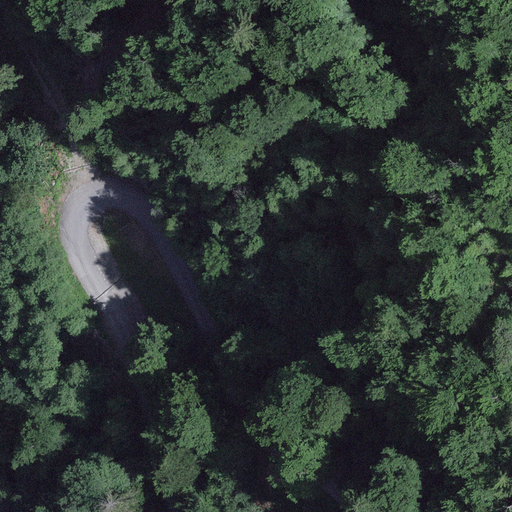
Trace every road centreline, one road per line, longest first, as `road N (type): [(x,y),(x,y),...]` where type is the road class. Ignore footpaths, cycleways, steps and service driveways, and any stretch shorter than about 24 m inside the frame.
road 1 (track): [(182,511),(118,316),(79,243),(80,208),(99,194),(125,195),(145,216),(252,417),(346,511)]
road 2 (track): [(99,194),(43,72),(0,2)]
